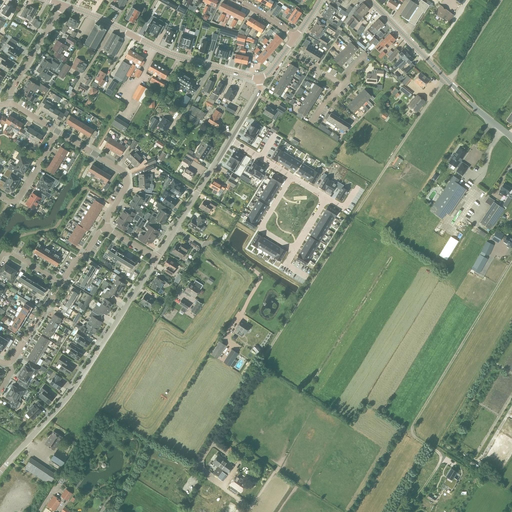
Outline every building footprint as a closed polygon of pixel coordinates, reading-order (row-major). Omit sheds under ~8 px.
[(112,0),(109,6),(113,8),(117,0),(112,0)] [(120,0),(117,0),(113,8),(117,11),(122,4),(123,5),(126,0),(122,0),(122,1),(120,0)] [(216,0),(210,0),(209,4),(210,5),(209,7),(214,9),(218,1),(216,0)] [(389,0),(386,5),(394,10),(398,3),(397,2),(398,0),(389,0)] [(429,5),(420,0),(415,0),(414,3),(410,0),(409,0),(400,15),(402,16),(401,17),(414,25),(423,12),(424,13),(429,5)] [(179,6),(170,1),(167,5),(177,10),(179,6)] [(224,12),(228,5),(222,3),(219,9),(224,12)] [(355,11),(353,13),(354,14),(356,16),(358,13),(358,14),(366,6),(363,3),(355,11)] [(2,9),(0,12),(0,14),(10,20),(14,14),(13,13),(16,10),(13,8),(12,7),(13,6),(9,4),(8,5),(7,4),(3,10),(2,9)] [(325,10),(333,15),(335,12),(337,13),(339,11),(329,4),(325,10)] [(180,5),(177,10),(185,14),(187,9),(180,5)] [(230,15),(233,8),(228,5),(224,12),(230,15)] [(442,19),(448,11),(440,5),(435,13),(442,19)] [(369,9),(366,6),(358,14),(358,13),(356,16),(357,17),(349,26),(353,29),(357,24),(360,20),(363,17),(362,17),(369,9)] [(25,7),(21,15),(26,18),(30,20),(32,17),(36,10),(30,7),(29,9),(25,7)] [(134,23),(140,12),(132,8),(125,19),(134,23)] [(236,18),(239,11),(233,8),(230,15),(236,18)] [(292,14),(298,19),(301,14),(295,9),(293,12),(292,14)] [(298,19),(292,14),(286,10),(285,12),(290,16),(288,20),(294,24),(298,19)] [(331,18),(333,15),(325,10),(321,15),(332,22),(333,20),(331,18)] [(239,11),(236,18),(242,21),(245,14),(239,11)] [(449,22),(454,16),(449,12),(445,18),(449,22)] [(357,17),(356,16),(354,14),(351,17),(351,18),(346,24),(349,26),(357,17)] [(152,33),(160,19),(156,17),(152,15),(150,20),(151,21),(146,31),(149,33),(150,32),(152,33)] [(252,27),(255,20),(250,17),(246,23),(252,27)] [(66,23),(62,30),(66,32),(69,26),(72,27),(72,28),(75,29),(78,24),(75,22),(76,21),(70,18),(67,24),(66,23)] [(162,21),(160,19),(152,33),(153,34),(153,35),(157,37),(162,28),(165,29),(168,24),(162,21)] [(369,34),(381,22),(378,19),(366,31),(369,34)] [(256,30),(260,23),(255,20),(252,27),(251,27),(256,30)] [(319,29),(322,31),(325,25),(318,20),(314,26),(319,29)] [(381,22),(369,34),(366,37),(369,40),(367,42),(370,44),(370,45),(376,39),(373,37),(372,38),(371,37),(384,25),(381,22)] [(99,25),(95,23),(86,39),(81,37),(79,42),(83,44),(83,45),(95,51),(107,29),(103,27),(103,26),(100,24),(99,25)] [(265,26),(260,23),(256,30),(252,35),(255,37),(259,31),(261,32),(265,26)] [(324,32),(322,31),(319,29),(314,26),(310,31),(318,36),(316,39),(319,40),(324,32)] [(337,35),(340,32),(330,26),(328,29),(337,35)] [(168,27),(165,34),(168,35),(165,41),(171,44),(176,30),(168,27)] [(114,56),(122,43),(120,42),(122,38),(112,33),(103,49),(104,49),(103,50),(114,56)] [(178,47),(184,49),(188,35),(183,34),(182,35),(178,47)] [(201,44),(199,51),(208,54),(210,47),(215,48),(218,35),(213,34),(210,41),(203,39),(202,41),(201,40),(200,44),(201,44)] [(387,48),(390,45),(395,39),(389,34),(376,47),(379,51),(385,46),(387,48)] [(194,37),(188,35),(184,49),(190,51),(194,39),(193,39),(194,37)] [(273,40),(279,45),(283,40),(277,35),(273,40)] [(68,37),(66,41),(73,46),(74,44),(76,41),(70,38),(68,37)] [(308,55),(313,47),(308,44),(310,42),(306,39),(302,45),(306,48),(304,52),(308,55)] [(275,50),(279,45),(273,40),(269,45),(275,50)] [(15,59),(19,53),(13,49),(15,45),(9,41),(6,46),(9,48),(6,53),(15,59)] [(58,41),(52,50),(56,52),(54,56),(59,59),(61,60),(64,55),(61,53),(63,50),(66,52),(68,47),(65,46),(58,41)] [(364,51),(366,49),(358,41),(356,44),(364,51)] [(347,46),(354,53),(358,49),(350,42),(347,46)] [(271,54),(275,50),(269,45),(265,49),(271,54)] [(350,57),(354,53),(347,46),(343,50),(350,57)] [(218,47),(215,56),(228,60),(230,51),(218,47)] [(313,58),(318,50),(313,47),(308,55),(313,58)] [(266,59),(271,54),(265,49),(261,54),(266,59)] [(391,60),(398,51),(395,49),(388,58),(391,60)] [(406,56),(408,54),(404,49),(399,54),(403,58),(402,60),(400,58),(397,61),(398,62),(396,64),(398,66),(400,64),(404,61),(403,60),(404,59),(406,57),(406,56)] [(134,62),(138,55),(130,50),(125,58),(130,61),(130,60),(134,62)] [(318,50),(313,58),(318,61),(319,59),(321,60),(326,52),(324,51),(322,53),(318,50)] [(346,61),(350,57),(343,50),(338,54),(346,61)] [(234,62),(241,63),(242,56),(243,53),(240,52),(239,55),(236,54),(234,62)] [(64,55),(61,60),(65,62),(69,55),(65,53),(64,55)] [(0,67),(7,72),(11,66),(5,61),(6,59),(0,54),(0,59),(2,61),(0,64),(0,67)] [(266,59),(261,54),(257,59),(262,64),(266,59)] [(341,66),(346,61),(338,54),(333,59),(341,66)] [(400,64),(398,66),(397,67),(400,69),(407,62),(409,64),(413,59),(408,54),(406,56),(406,57),(404,59),(403,60),(404,61),(400,64)] [(138,55),(134,62),(124,79),(125,80),(127,76),(130,77),(135,68),(137,69),(133,75),(138,78),(142,71),(139,70),(142,66),(145,62),(142,60),(144,58),(138,55)] [(82,73),(87,64),(83,62),(84,62),(76,58),(71,67),(78,71),(80,68),(82,69),(81,72),(82,73)] [(44,60),(41,65),(48,70),(51,66),(54,68),(56,69),(58,66),(56,64),(51,61),(49,63),(45,61),(44,60)] [(115,75),(113,79),(120,83),(122,79),(130,65),(123,61),(115,75)] [(153,73),(158,65),(152,62),(148,70),(153,73)] [(287,68),(295,73),(298,68),(290,63),(287,68)] [(406,74),(414,66),(412,63),(403,71),(406,74)] [(41,65),(37,71),(40,72),(42,74),(40,77),(46,80),(48,82),(51,77),(49,76),(46,74),(48,70),(41,65)] [(159,76),(163,69),(158,65),(153,73),(159,76)] [(292,78),(295,73),(287,68),(284,73),(292,78)] [(61,69),(58,75),(63,78),(66,73),(61,69)] [(159,76),(156,82),(160,84),(159,86),(162,88),(165,83),(160,80),(161,77),(164,79),(169,72),(163,69),(159,76)] [(383,76),(383,71),(377,70),(377,74),(367,73),(366,82),(376,83),(377,76),(383,76)] [(96,76),(95,78),(96,78),(95,79),(99,81),(98,84),(102,86),(100,89),(105,92),(108,88),(103,85),(103,84),(105,81),(103,80),(106,74),(100,71),(97,76),(96,76)] [(193,93),(197,87),(193,84),(195,81),(181,72),(175,82),(187,90),(186,91),(189,93),(190,91),(193,93)] [(289,82),(292,78),(284,73),(281,77),(289,82)] [(423,88),(429,80),(420,73),(414,81),(423,88)] [(87,86),(88,84),(91,79),(86,75),(81,83),(83,83),(82,84),(81,84),(78,88),(85,93),(87,88),(84,86),(85,85),(87,86)] [(406,86),(411,79),(406,75),(401,81),(406,86)] [(286,87),(289,82),(281,77),(278,82),(286,87)] [(34,91),(34,92),(35,92),(39,86),(29,80),(28,81),(28,80),(26,83),(27,84),(25,86),(34,91)] [(108,90),(106,93),(111,95),(112,93),(118,83),(113,80),(107,89),(108,90)] [(202,89),(201,92),(204,94),(205,92),(209,93),(214,82),(209,80),(206,87),(204,86),(203,90),(202,89)] [(283,91),(286,87),(278,82),(276,87),(283,91)] [(220,83),(215,91),(220,94),(225,85),(220,83)] [(312,88),(319,93),(322,88),(315,84),(312,88)] [(142,103),(150,90),(140,85),(132,98),(142,103)] [(31,95),(34,92),(34,91),(25,86),(22,92),(28,96),(26,99),(33,103),(36,98),(31,95)] [(409,97),(412,93),(403,86),(400,90),(409,97)] [(94,96),(98,90),(92,87),(89,93),(94,96)] [(231,101),(236,91),(229,87),(224,97),(231,101)] [(280,96),(283,91),(276,87),(273,91),(280,96)] [(316,98),(319,93),(312,88),(309,93),(316,98)] [(360,93),(368,100),(370,98),(373,100),(374,98),(372,96),(371,96),(364,89),(360,93)] [(209,98),(207,100),(213,103),(215,101),(218,96),(212,93),(209,98)] [(314,102),(316,98),(309,93),(306,97),(314,102)] [(370,102),(368,100),(360,93),(356,97),(363,104),(366,102),(368,104),(370,102)] [(416,113),(425,101),(417,95),(408,106),(416,113)] [(311,107),(314,102),(306,97),(303,102),(311,107)] [(365,107),(363,104),(356,97),(352,101),(359,108),(362,106),(364,108),(365,107)] [(185,98),(179,107),(183,110),(189,100),(185,98)] [(46,113),(52,103),(50,102),(48,105),(45,103),(47,100),(44,99),(40,106),(43,108),(41,110),(46,113)] [(361,111),(359,108),(352,101),(347,106),(354,113),(357,110),(360,112),(361,111)] [(308,111),(311,107),(303,102),(300,107),(308,111)] [(51,116),(55,109),(52,107),(54,104),(52,103),(46,113),(51,116)] [(233,114),(236,108),(228,104),(225,109),(233,114)] [(282,114),(286,108),(280,104),(276,110),(282,114)] [(55,119),(60,112),(62,108),(59,106),(57,110),(55,109),(51,116),(55,119)] [(193,106),(188,112),(193,115),(197,108),(193,106)] [(265,110),(263,113),(271,118),(275,120),(278,114),(281,116),(282,114),(276,110),(276,111),(267,106),(267,107),(265,106),(263,109),(265,110)] [(305,116),(308,111),(300,107),(297,111),(298,112),(296,115),(301,118),(303,115),(305,116)] [(218,120),(222,114),(216,110),(212,116),(211,116),(207,122),(217,127),(220,121),(218,120)] [(60,112),(55,119),(60,122),(63,116),(66,117),(69,112),(66,111),(64,114),(60,112)] [(201,111),(197,118),(201,120),(205,114),(201,111)] [(187,113),(184,118),(193,124),(196,119),(187,113)] [(330,125),(331,123),(336,116),(331,113),(330,115),(328,113),(324,118),(327,120),(326,120),(327,121),(325,123),(330,125)] [(3,116),(2,124),(4,125),(4,124),(5,123),(9,125),(10,126),(14,118),(9,115),(7,119),(3,116)] [(71,126),(75,119),(71,116),(66,123),(71,126)] [(336,126),(340,119),(336,116),(331,123),(336,126)] [(124,132),(128,125),(115,117),(111,124),(124,132)] [(10,126),(8,128),(10,129),(12,127),(14,128),(19,121),(14,118),(10,126)] [(153,123),(150,127),(153,129),(156,125),(159,121),(156,119),(153,118),(150,122),(153,123)] [(159,121),(156,125),(158,126),(160,127),(160,128),(160,129),(162,130),(163,130),(163,129),(166,131),(172,123),(164,118),(161,122),(159,121)] [(75,129),(80,121),(75,119),(71,126),(75,129)] [(340,129),(345,121),(340,119),(336,126),(340,129)] [(19,121),(14,128),(19,131),(17,134),(20,136),(22,133),(24,130),(21,128),(23,124),(19,121)] [(80,131),(84,124),(80,121),(75,129),(80,131)] [(345,121),(340,129),(345,132),(350,124),(345,121)] [(85,134),(89,127),(84,124),(80,131),(85,134)] [(247,130),(257,136),(262,127),(257,124),(255,127),(250,125),(247,130)] [(22,133),(20,136),(25,139),(27,136),(29,137),(33,130),(29,127),(27,129),(25,127),(24,130),(22,133)] [(89,127),(85,134),(90,137),(91,136),(94,138),(98,132),(94,130),(89,127)] [(33,130),(29,137),(31,139),(30,141),(32,143),(34,140),(38,133),(33,130)] [(247,130),(244,135),(248,138),(246,142),(251,145),(257,136),(247,130)] [(34,140),(32,143),(34,144),(36,141),(38,143),(43,136),(38,133),(34,140)] [(115,141),(116,142),(118,139),(115,138),(114,140),(110,138),(107,142),(105,146),(110,150),(115,141)] [(133,149),(138,141),(135,139),(129,147),(133,149)] [(157,140),(155,144),(161,148),(164,145),(157,140)] [(121,144),(121,145),(123,142),(121,141),(119,143),(116,142),(115,141),(110,150),(115,153),(121,144)] [(209,152),(212,148),(204,142),(196,155),(203,160),(208,151),(209,152)] [(121,144),(115,153),(121,156),(126,147),(126,148),(128,145),(126,144),(124,146),(121,145),(121,144)] [(58,152),(65,156),(68,151),(61,147),(58,152)] [(132,162),(139,155),(136,153),(139,150),(136,148),(127,158),(132,162)] [(277,148),(271,158),(277,161),(283,152),(277,148)] [(454,169),(465,153),(457,148),(447,164),(454,169)] [(62,161),(65,156),(58,152),(55,156),(62,161)] [(283,152),(277,161),(277,162),(277,161),(283,165),(288,155),(283,152)] [(18,164),(26,169),(28,167),(29,166),(30,166),(30,165),(30,164),(24,160),(26,157),(19,153),(16,158),(20,161),(18,164)] [(233,153),(230,159),(240,165),(245,156),(239,153),(238,156),(233,153)] [(139,155),(132,162),(137,167),(146,158),(144,155),(141,158),(139,155)] [(288,155),(283,165),(288,168),(294,158),(288,155)] [(60,165),(62,161),(55,156),(52,161),(60,165)] [(185,156),(181,163),(188,167),(192,160),(185,156)] [(396,158),(392,165),(396,167),(401,159),(397,156),(396,158)] [(294,158),(288,168),(294,171),(299,162),(294,158)] [(230,159),(227,164),(231,167),(229,170),(235,173),(240,165),(230,159)] [(57,170),(60,165),(52,161),(49,165),(57,170)] [(462,175),(468,166),(462,162),(456,171),(462,175)] [(248,166),(245,171),(253,176),(259,166),(253,163),(250,167),(248,166)] [(25,172),(26,169),(18,164),(16,167),(10,164),(7,169),(15,174),(16,175),(17,172),(23,175),(24,175),(25,174),(25,173),(25,172)] [(91,176),(96,167),(92,164),(86,173),(91,176)] [(302,164),(297,173),(302,176),(308,167),(302,164)] [(54,175),(57,170),(49,165),(46,170),(54,175)] [(259,166),(253,176),(261,181),(264,175),(261,174),(264,169),(259,166)] [(96,179),(101,170),(96,167),(91,176),(96,179)] [(190,180),(194,173),(189,170),(190,169),(186,167),(182,175),(190,180)] [(308,167),(302,176),(307,180),(308,180),(313,170),(308,167)] [(15,174),(7,169),(3,175),(9,179),(7,181),(16,186),(17,185),(18,185),(19,183),(19,182),(20,180),(13,177),(15,174)] [(101,181),(106,173),(101,170),(96,179),(101,181)] [(313,170),(308,180),(313,183),(319,173),(313,170)] [(106,173),(101,181),(105,184),(103,188),(106,190),(109,185),(106,183),(111,176),(106,173)] [(234,187),(237,183),(236,182),(239,179),(239,178),(232,174),(227,183),(228,184),(227,187),(222,185),(213,180),(210,187),(214,189),(213,192),(218,195),(222,189),(224,190),(225,188),(228,190),(230,185),(234,187)] [(321,182),(318,186),(324,190),(328,182),(323,179),(324,176),(322,175),(319,180),(321,182)] [(40,181),(50,187),(52,189),(55,184),(58,186),(60,182),(50,176),(48,180),(43,176),(40,181)] [(274,176),(270,181),(280,187),(283,182),(274,176)] [(454,176),(432,208),(430,210),(442,218),(445,213),(449,215),(466,190),(457,183),(459,180),(454,176)] [(168,178),(161,188),(164,190),(171,179),(168,178)] [(170,184),(170,185),(173,186),(171,190),(180,196),(184,190),(178,186),(180,183),(174,179),(170,184)] [(16,186),(7,181),(6,183),(1,180),(0,181),(0,188),(4,191),(6,189),(12,192),(13,191),(14,191),(16,189),(15,188),(16,186)] [(47,192),(50,187),(40,181),(37,187),(42,190),(40,193),(46,197),(50,199),(52,195),(47,192)] [(149,181),(139,182),(140,188),(144,188),(144,192),(151,193),(152,190),(153,190),(154,186),(153,185),(150,184),(149,181)] [(270,182),(267,187),(271,189),(277,192),(280,188),(280,187),(270,181),(270,182)] [(328,182),(324,189),(329,192),(331,188),(334,189),(337,184),(335,183),(333,185),(328,182)] [(337,191),(334,195),(339,198),(343,191),(338,188),(340,186),(337,184),(334,189),(337,191)] [(507,186),(503,184),(500,190),(501,190),(499,192),(506,196),(507,194),(508,194),(511,188),(510,188),(511,187),(508,185),(507,186)] [(267,187),(264,192),(273,198),(277,192),(271,189),(267,187)] [(172,208),(176,202),(173,199),(174,196),(165,190),(161,196),(165,198),(163,202),(172,208)] [(133,200),(141,205),(143,202),(146,204),(147,201),(148,202),(152,195),(144,194),(140,192),(138,195),(136,194),(133,200)] [(264,192),(260,198),(270,204),(273,198),(264,192)] [(42,202),(46,197),(40,193),(38,197),(33,193),(29,199),(36,203),(38,200),(42,202)] [(92,204),(101,210),(103,205),(94,200),(95,199),(92,198),(91,200),(93,201),(92,204)] [(34,206),(36,203),(29,199),(26,205),(31,208),(30,210),(35,214),(39,208),(34,206)] [(139,208),(141,205),(133,200),(129,206),(131,206),(129,210),(133,212),(140,217),(142,218),(144,214),(141,213),(142,210),(139,208)] [(210,205),(204,201),(200,208),(209,213),(212,208),(214,209),(217,204),(212,201),(210,205)] [(157,215),(166,220),(169,215),(167,214),(170,210),(158,202),(155,206),(158,207),(156,209),(159,211),(157,215)] [(258,202),(255,208),(264,213),(267,208),(258,202)] [(490,229),(504,209),(493,202),(480,222),(490,229)] [(101,210),(92,204),(89,203),(88,205),(90,207),(89,209),(98,215),(101,210)] [(328,206),(324,212),(334,218),(338,212),(328,206)] [(98,215),(89,209),(86,208),(85,210),(87,211),(86,215),(94,220),(98,215)] [(255,208),(251,213),(261,219),(264,213),(255,208)] [(133,212),(129,210),(128,209),(126,212),(124,211),(120,217),(130,223),(132,219),(137,222),(139,220),(142,221),(143,219),(142,218),(140,217),(133,212)] [(325,212),(321,217),(331,223),(334,218),(324,212),(325,212)] [(94,220),(86,215),(83,213),(82,215),(84,217),(82,220),(91,225),(94,220)] [(248,218),(258,224),(261,219),(251,213),(248,218)] [(163,225),(166,220),(157,215),(155,218),(152,216),(150,219),(147,217),(146,219),(148,221),(156,226),(158,227),(161,224),(163,225)] [(128,227),(130,223),(120,217),(116,223),(118,224),(116,226),(129,234),(132,229),(128,227)] [(202,225),(205,220),(200,217),(196,223),(193,221),(189,227),(196,231),(196,230),(200,232),(204,226),(202,225)] [(321,217),(318,223),(328,229),(331,223),(321,217)] [(91,225),(82,220),(80,218),(79,220),(81,222),(79,226),(86,230),(88,231),(91,225)] [(248,218),(245,224),(254,230),(258,224),(248,218)] [(155,229),(156,226),(148,221),(145,227),(148,229),(146,232),(155,238),(159,232),(155,229)] [(86,230),(79,226),(77,225),(77,224),(75,222),(74,225),(76,226),(74,229),(83,234),(86,230)] [(318,223),(315,228),(324,234),(328,229),(318,223)] [(83,234),(74,229),(72,228),(71,230),(73,231),(71,234),(80,240),(83,234)] [(315,228),(311,234),(321,240),(324,234),(315,228)] [(507,237),(503,235),(504,234),(497,230),(492,239),(498,243),(502,238),(505,240),(504,242),(511,246),(511,245),(511,239),(507,236),(507,237)] [(151,243),(155,238),(146,232),(144,236),(141,234),(137,239),(144,243),(146,240),(151,243)] [(80,240),(71,234),(69,233),(67,235),(70,236),(68,240),(67,240),(65,242),(70,245),(72,243),(77,246),(80,240)] [(258,235),(252,245),(258,248),(264,238),(258,235)] [(450,237),(439,256),(447,261),(458,242),(450,237)] [(264,238),(258,248),(264,251),(269,242),(264,238)] [(309,238),(306,243),(315,249),(319,243),(309,238)] [(269,242),(264,251),(269,254),(275,245),(269,242)] [(479,255),(471,269),(479,274),(488,259),(485,258),(487,254),(489,256),(493,245),(492,245),(486,242),(481,251),(479,255)] [(183,260),(190,248),(183,243),(181,248),(178,246),(173,254),(183,260)] [(306,243),(302,249),(312,254),(315,249),(306,243)] [(38,255),(43,247),(38,244),(33,253),(38,255)] [(275,245),(269,254),(274,257),(274,258),(280,248),(275,245)] [(42,258),(48,250),(43,247),(38,255),(42,258)] [(112,259),(117,251),(112,248),(110,251),(107,249),(103,257),(106,259),(108,256),(112,259)] [(280,248),(274,258),(280,261),(286,251),(280,248)] [(299,254),(309,260),(312,254),(302,249),(299,254)] [(47,261),(52,252),(48,250),(42,258),(47,261)] [(117,262),(121,254),(117,251),(112,259),(117,262)] [(52,264),(57,255),(52,252),(47,261),(52,264)] [(57,255),(52,264),(57,267),(60,261),(63,263),(67,256),(64,254),(62,258),(57,255)] [(121,265),(126,257),(121,254),(117,262),(121,265)] [(299,254),(296,260),(305,265),(309,260),(299,254)] [(126,267),(131,260),(126,257),(121,265),(126,267)] [(86,269),(94,274),(97,269),(99,270),(101,268),(90,260),(87,263),(89,264),(86,269)] [(131,260),(126,267),(130,270),(129,273),(132,274),(140,263),(136,261),(135,262),(131,260)] [(179,266),(169,260),(165,266),(169,268),(168,270),(173,273),(171,276),(173,277),(177,271),(176,270),(179,266)] [(493,277),(499,262),(494,260),(493,263),(490,262),(486,271),(489,272),(488,275),(493,277)] [(206,278),(212,269),(203,264),(202,266),(205,268),(202,273),(200,271),(198,274),(206,278)] [(5,277),(11,268),(5,265),(2,270),(0,268),(0,277),(2,275),(5,277)] [(11,268),(5,277),(9,279),(7,282),(13,285),(17,278),(14,276),(17,272),(11,268)] [(91,278),(94,274),(86,269),(84,274),(91,278)] [(93,279),(91,278),(84,274),(81,278),(89,283),(90,284),(93,279)] [(113,286),(122,291),(126,285),(121,281),(122,278),(115,274),(112,277),(117,280),(113,286)] [(163,278),(162,277),(160,280),(157,278),(153,283),(155,284),(153,288),(158,292),(161,294),(163,291),(160,289),(164,282),(166,284),(168,281),(167,280),(169,278),(165,275),(163,278)] [(23,286),(27,278),(23,276),(21,278),(18,276),(13,284),(17,286),(18,283),(23,286)] [(473,301),(478,303),(489,277),(484,276),(473,301)] [(27,289),(32,281),(27,278),(23,286),(27,289)] [(86,288),(89,283),(81,278),(78,283),(77,282),(75,285),(83,290),(85,287),(86,288)] [(191,282),(184,293),(191,298),(192,296),(195,298),(203,285),(195,280),(193,284),(191,282)] [(32,292),(37,284),(32,281),(27,289),(32,292)] [(37,294),(41,287),(37,284),(32,292),(37,294)] [(68,295),(76,300),(78,301),(81,296),(81,297),(83,294),(72,286),(69,290),(71,291),(68,295)] [(118,297),(122,291),(113,286),(111,290),(107,288),(106,290),(105,289),(103,292),(110,297),(112,294),(118,297)] [(460,294),(464,296),(469,288),(465,286),(460,294)] [(41,287),(37,294),(41,297),(40,300),(42,301),(50,290),(47,288),(46,289),(41,287)] [(108,301),(110,297),(103,292),(101,296),(105,299),(102,304),(110,310),(114,304),(108,301)] [(73,304),(76,300),(68,295),(66,300),(73,304)] [(152,309),(156,302),(147,296),(142,303),(152,309)] [(23,309),(30,313),(33,308),(32,308),(34,305),(20,297),(18,300),(25,304),(23,309)] [(182,299),(179,304),(183,307),(181,310),(185,312),(187,309),(187,310),(191,304),(182,299)] [(71,309),(73,304),(66,300),(63,304),(71,309)] [(197,301),(193,308),(198,311),(202,304),(197,301)] [(110,310),(102,304),(101,305),(98,303),(92,312),(101,317),(103,313),(107,315),(110,310)] [(68,314),(71,309),(63,304),(60,309),(63,311),(61,314),(69,318),(71,315),(68,314)] [(89,322),(99,329),(103,323),(100,321),(102,318),(87,308),(84,312),(90,316),(89,317),(92,318),(89,322)] [(27,318),(30,313),(23,309),(20,313),(27,318)] [(24,322),(27,318),(20,313),(17,318),(24,322)] [(52,319),(59,324),(62,319),(55,315),(52,319)] [(22,327),(24,322),(17,318),(14,322),(22,327)] [(56,329),(59,324),(52,319),(49,324),(56,329)] [(241,320),(236,329),(239,331),(237,334),(242,337),(244,334),(245,335),(251,326),(241,320)] [(22,327),(14,322),(14,323),(12,322),(10,325),(10,326),(8,329),(17,334),(18,331),(19,332),(22,327)] [(95,334),(99,329),(89,322),(86,327),(84,325),(81,330),(90,336),(92,333),(95,334)] [(54,333),(56,329),(49,324),(46,329),(54,333)] [(51,338),(54,333),(46,329),(43,334),(51,338)] [(87,348),(90,342),(84,338),(86,336),(78,331),(76,336),(80,338),(77,342),(87,348)] [(38,341),(48,347),(50,349),(53,343),(42,336),(38,341)] [(2,338),(0,341),(0,349),(2,351),(2,350),(3,351),(6,345),(9,347),(13,341),(7,338),(6,340),(2,338)] [(44,353),(48,347),(38,341),(35,348),(44,353)] [(218,359),(226,346),(220,342),(211,355),(218,359)] [(79,361),(82,355),(76,351),(78,349),(71,344),(68,349),(71,351),(69,354),(79,361)] [(41,359),(44,353),(35,348),(31,353),(41,359)] [(232,363),(238,353),(232,349),(224,362),(230,366),(232,363)] [(37,365),(41,359),(31,353),(28,359),(37,365)] [(70,375),(74,368),(67,364),(69,361),(62,356),(58,363),(62,366),(59,370),(64,373),(65,372),(70,375)] [(22,372),(30,377),(33,374),(36,376),(39,369),(29,363),(26,367),(25,366),(24,368),(23,367),(22,370),(22,371),(22,372)] [(28,381),(30,377),(22,372),(21,373),(20,373),(18,375),(19,376),(18,378),(19,379),(17,383),(27,389),(31,383),(28,381)] [(60,390),(64,384),(60,382),(62,379),(56,375),(50,384),(60,390)] [(10,392),(19,397),(21,394),(24,396),(26,396),(29,391),(18,385),(17,388),(13,386),(12,386),(11,386),(11,387),(11,388),(11,389),(10,392)] [(49,405),(55,397),(48,392),(50,390),(45,386),(41,391),(43,393),(40,397),(49,405)] [(17,401),(19,397),(10,392),(8,394),(7,394),(7,395),(6,395),(6,396),(6,397),(10,399),(8,402),(18,409),(21,404),(20,403),(17,401)] [(44,407),(39,403),(36,406),(36,405),(34,407),(33,405),(30,408),(31,409),(27,414),(34,420),(42,412),(41,410),(44,407)] [(59,444),(61,441),(60,440),(62,437),(54,432),(46,445),(53,450),(58,443),(59,444)] [(223,434),(219,440),(223,443),(227,437),(223,434)] [(61,466),(67,457),(57,451),(51,460),(61,466)] [(245,452),(241,458),(244,460),(246,457),(246,459),(247,459),(249,459),(250,458),(250,456),(249,455),(247,455),(248,454),(245,452)] [(223,481),(233,467),(218,455),(212,463),(222,470),(217,477),(223,481)] [(50,485),(56,475),(32,458),(25,468),(50,485)] [(453,484),(456,480),(453,478),(456,472),(451,469),(444,479),(453,484)] [(241,492),(246,484),(236,477),(231,485),(241,492)] [(211,511),(214,511),(227,493),(207,480),(195,498),(193,497),(191,499),(211,511)] [(54,496),(47,506),(54,511),(61,501),(63,502),(65,499),(67,500),(72,494),(66,490),(59,499),(54,496)] [(431,490),(426,498),(430,500),(435,492),(431,490)]
